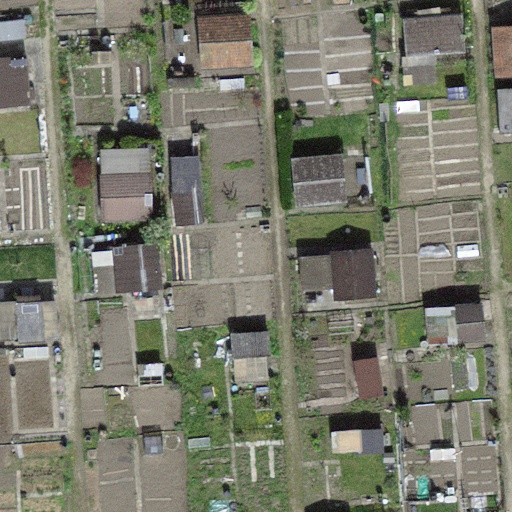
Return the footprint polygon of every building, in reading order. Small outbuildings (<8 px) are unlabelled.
[(196,13),(198,65),(254,63),(253,11),(196,13)] [(464,50),(462,11),(402,14),(404,51),(400,52),(401,83),(437,82),(435,52),(464,50)] [(511,73),(511,22),(490,23),(494,75),(511,73)] [(0,106),(30,105),(27,52),(0,53),(0,106)] [(511,130),(511,83),(496,85),(498,131),(511,130)] [(149,169),(148,145),(100,146),(101,219),(152,218),(151,169),(149,169)] [(346,201),(343,150),(290,154),(294,205),(346,201)] [(173,223),(205,222),(201,154),(174,155),(175,185),(171,185),(173,223)] [(94,292),(163,287),(159,238),(112,242),(112,248),(90,250),(94,292)] [(378,295),(374,245),(330,248),(330,252),(302,255),(304,288),(332,286),(333,298),(378,295)] [(0,299),(0,337),(58,336),(56,298),(0,299)] [(486,339),(483,299),(455,301),(455,303),(425,305),(428,343),(486,339)] [(493,484),(492,445),(456,446),(457,456),(440,456),(441,488),(461,487),(461,485),(467,485),(467,496),(491,496),(491,484),(493,484)]
